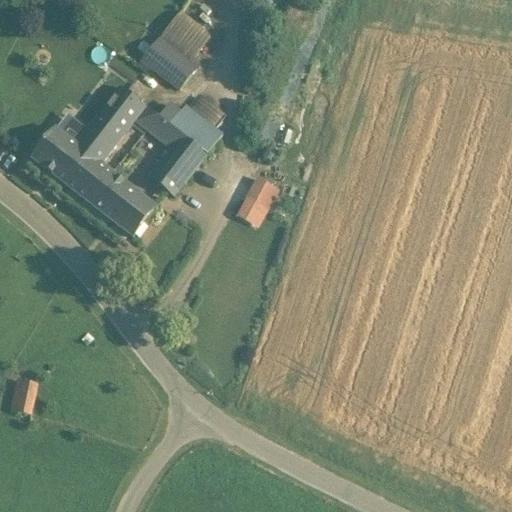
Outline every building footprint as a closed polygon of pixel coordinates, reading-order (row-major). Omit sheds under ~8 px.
[(181,14),(160,40),(193,65),(213,38),(181,14)] [(160,40),(141,63),(137,68),(149,77),(153,73),(179,93),(198,70),(193,65),(160,40)] [(143,129),(153,114),(120,89),(94,122),(77,145),(57,129),(33,161),(90,206),(113,175),(114,174),(105,167),(126,138),(136,125),(143,129)] [(160,119),(153,114),(143,129),(171,152),(160,165),(150,180),(169,194),(176,200),(223,136),(186,107),(180,114),(174,109),(170,106),(160,119)] [(267,159),(272,162),(277,153),(273,150),(267,159)] [(159,207),(114,174),(113,175),(90,206),(134,240),(159,207)] [(270,212),(282,191),(258,178),(247,199),(270,212)] [(212,295),(250,311),(283,236),(245,219),(212,295)] [(12,413),(31,417),(37,388),(18,384),(12,413)]
